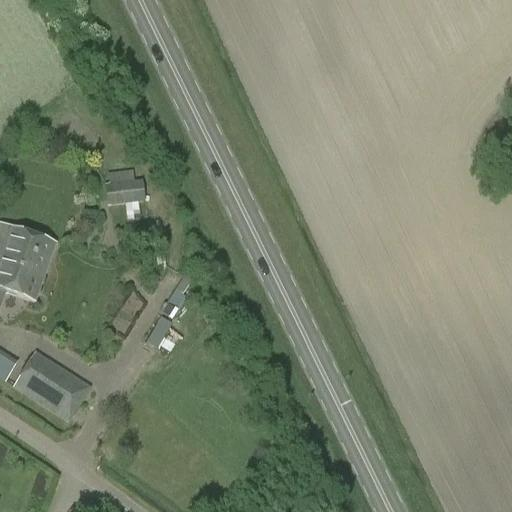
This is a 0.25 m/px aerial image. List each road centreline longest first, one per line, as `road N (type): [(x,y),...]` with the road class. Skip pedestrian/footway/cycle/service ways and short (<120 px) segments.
road 1 (primary): [(389,511),(139,0)]
road 2 (residential): [(137,511),(0,420)]
